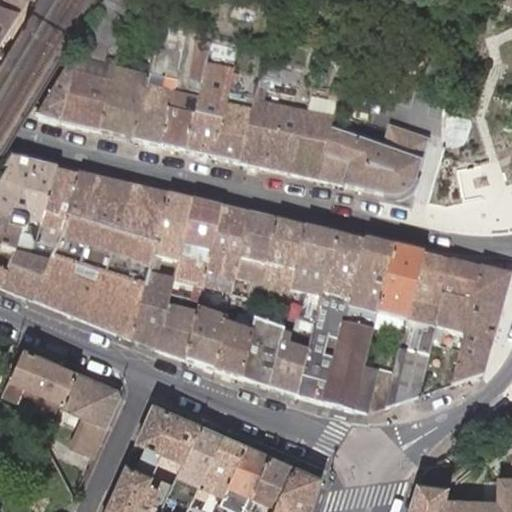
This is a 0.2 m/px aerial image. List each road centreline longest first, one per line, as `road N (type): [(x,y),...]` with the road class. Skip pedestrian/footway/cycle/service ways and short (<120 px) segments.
road 1 (residential): [(511,247),(409,234),(0,133)]
road 2 (residential): [(143,378),(372,459)]
road 3 (residential): [(372,459),(453,418),(511,370)]
road 4 (residential): [(0,313),(143,378)]
road 5 (residential): [(143,378),(88,511)]
